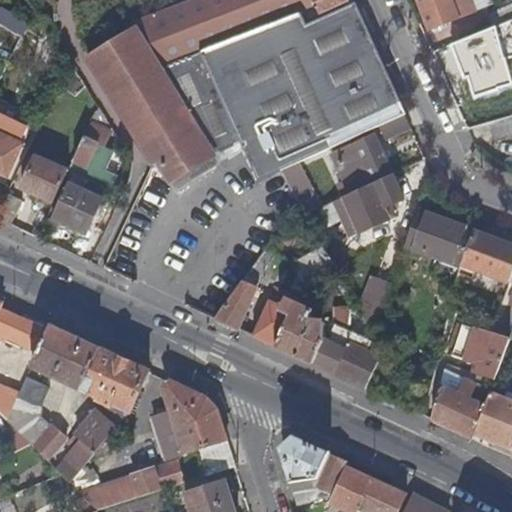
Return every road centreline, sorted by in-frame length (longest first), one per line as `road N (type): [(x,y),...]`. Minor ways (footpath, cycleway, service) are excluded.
road 1 (secondary): [(511,506),(246,374)]
road 2 (secondary): [(246,374),(0,263)]
road 3 (residential): [(383,0),(480,194),(511,205)]
road 4 (residential): [(275,511),(242,410),(246,374)]
